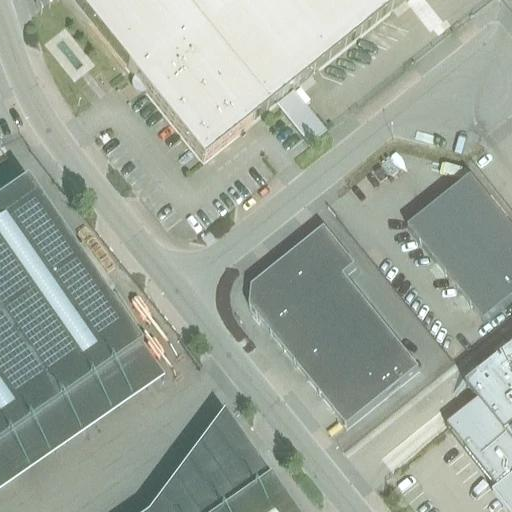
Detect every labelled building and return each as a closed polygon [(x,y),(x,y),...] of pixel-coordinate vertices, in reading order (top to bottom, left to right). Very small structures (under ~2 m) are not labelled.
[(70,0),(203,165),(407,0),(70,0)] [(299,100),(289,107),(312,138),(322,131),(299,100)] [(511,231),(472,182),(440,207),(409,232),(485,326),(511,304),(511,231)] [(0,449),(139,353),(141,352),(26,187),(0,204),(0,449)] [(356,270),(325,233),(252,292),(250,311),(347,432),(420,373),(344,280),(356,270)] [(0,445),(0,489),(163,378),(142,348),(0,445)] [(487,403),(449,434),(511,511),(511,356),(474,387),(487,403)] [(227,511),(269,483),(218,412),(145,511),(227,511)] [(289,511),(269,483),(227,511),(289,511)]
